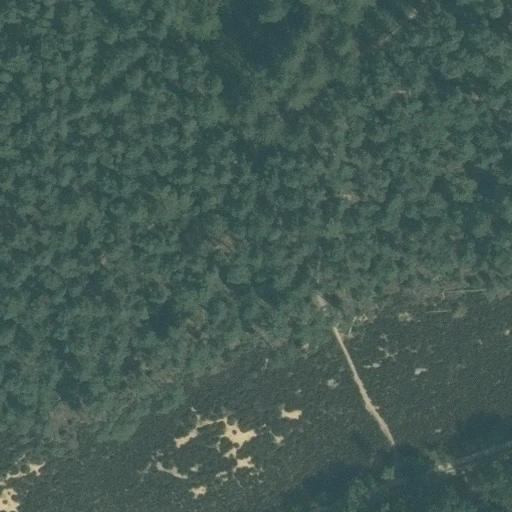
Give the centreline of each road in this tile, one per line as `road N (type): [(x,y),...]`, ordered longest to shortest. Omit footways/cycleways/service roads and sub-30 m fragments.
road 1 (track): [(0,353),(445,0)]
road 2 (track): [(321,511),(511,442)]
